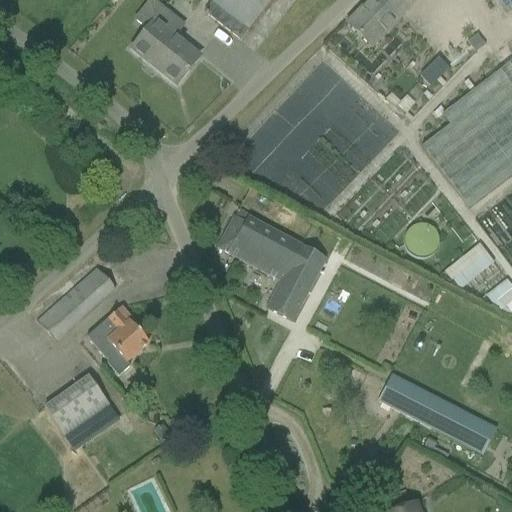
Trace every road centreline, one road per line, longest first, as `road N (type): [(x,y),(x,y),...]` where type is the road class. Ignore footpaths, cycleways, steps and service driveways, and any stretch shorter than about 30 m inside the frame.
road 1 (unclassified): [(278,511),(162,179)]
road 2 (unclassified): [(162,179),(347,0)]
road 3 (unclassified): [(0,336),(162,179)]
road 4 (unclassified): [(162,179),(143,142),(110,108),(0,27)]
